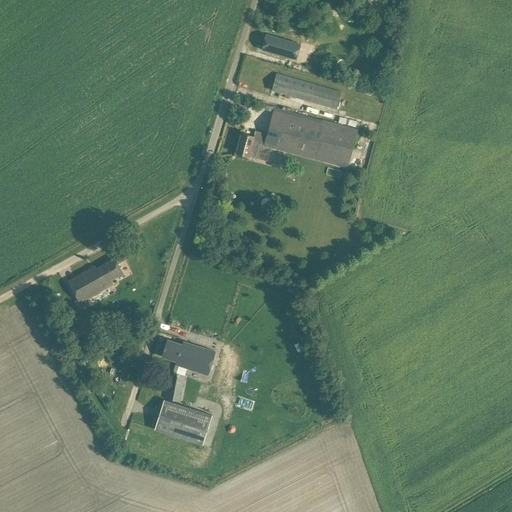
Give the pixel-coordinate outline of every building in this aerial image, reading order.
[(266,34),(261,49),(296,59),(297,58),(301,44),(266,34)] [(341,92),(286,76),(276,73),(272,90),(337,109),(341,92)] [(321,114),(332,118),(335,109),(324,105),(321,114)] [(322,124),(274,111),(268,134),(265,145),(348,168),(358,129),(323,120),(322,124)] [(265,145),(268,134),(255,130),(254,137),(242,133),(237,153),(249,156),(253,142),(265,145)] [(150,230),(144,234),(138,238),(143,247),(165,235),(159,225),(150,230)] [(123,273),(120,267),(115,258),(96,269),(95,266),(68,281),(80,302),(113,284),(111,280),(123,273)] [(216,352),(193,344),(183,341),(182,344),(167,339),(162,356),(177,361),(176,364),(208,374),(216,352)] [(107,356),(110,364),(128,354),(124,347),(115,351),(107,356)] [(118,385),(125,387),(129,373),(123,371),(118,385)] [(165,399),(180,401),(185,375),(170,373),(165,399)] [(155,429),(203,445),(212,415),(164,400),(155,429)]
